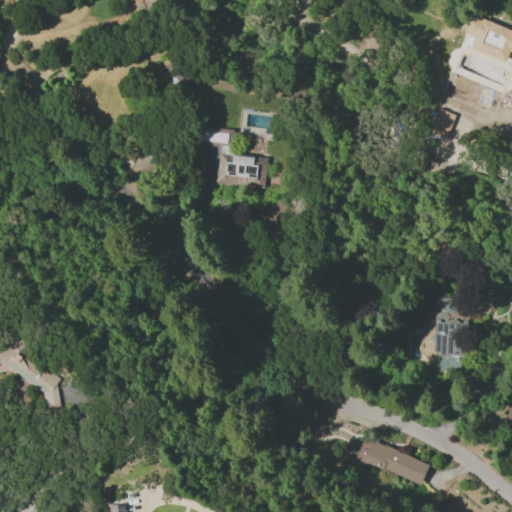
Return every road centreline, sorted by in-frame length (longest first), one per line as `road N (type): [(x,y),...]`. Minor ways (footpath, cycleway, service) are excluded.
road 1 (residential): [(133,228),(192,272),(310,391),(444,445),(511,492)]
road 2 (residential): [(133,228),(0,92)]
